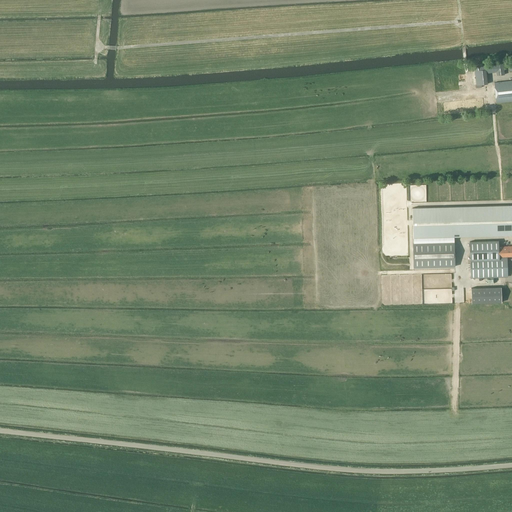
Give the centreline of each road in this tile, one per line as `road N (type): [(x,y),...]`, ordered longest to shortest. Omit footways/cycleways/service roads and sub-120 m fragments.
road 1 (unclassified): [(511,465),(326,468),(0,430)]
road 2 (track): [(95,63),(107,47),(459,21)]
